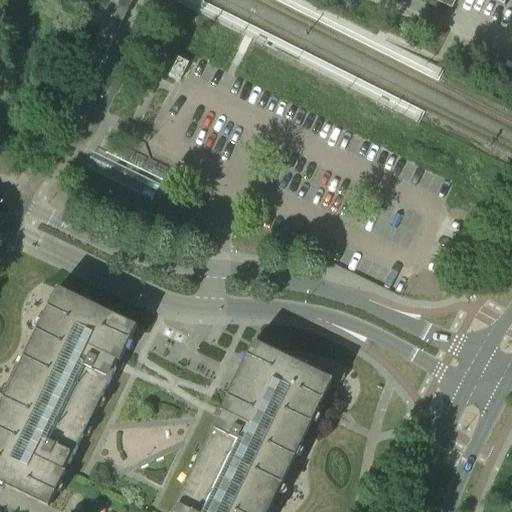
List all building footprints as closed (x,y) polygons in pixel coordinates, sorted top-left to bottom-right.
[(171,0),(138,0),(164,13),(171,0)] [(432,0),(451,9),(455,0),(490,0),(504,6),(507,0),(432,0)] [(172,69),(169,75),(175,78),(179,80),(180,80),(183,74),(188,63),(178,58),(172,69)] [(52,100),(43,96),(41,95),(36,105),(46,111),(49,105),(52,100)] [(148,178),(123,169),(116,187),(141,196),(148,178)] [(57,288),(0,406),(0,484),(48,508),(66,472),(63,471),(67,464),(69,465),(83,436),(78,434),(97,396),(101,398),(116,369),(113,368),(117,361),(119,362),(136,327),(57,288)] [(300,357),(287,355),(273,354),(260,354),(251,354),(244,355),(241,356),(239,358),(238,361),(238,363),(239,366),(241,368),(245,371),(242,378),(237,376),(220,411),(222,412),(219,419),(217,418),(203,447),(207,449),(189,488),(184,485),(171,511),(268,511),(316,414),(308,410),(312,402),(317,401),(321,398),(327,394),(333,389),(339,384),(342,381),(344,378),(345,376),(344,373),(343,371),(341,369),(338,368),(334,366),(325,363),(313,359),(300,357)]
